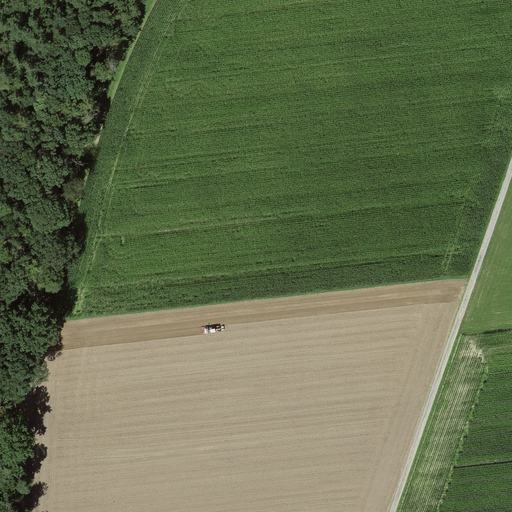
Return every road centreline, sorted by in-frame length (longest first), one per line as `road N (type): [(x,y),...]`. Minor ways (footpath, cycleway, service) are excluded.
road 1 (track): [(139,0),(117,35),(39,282),(27,511)]
road 2 (track): [(390,511),(511,157)]
